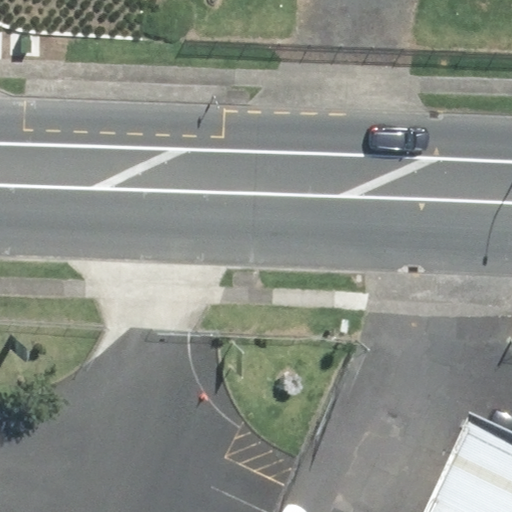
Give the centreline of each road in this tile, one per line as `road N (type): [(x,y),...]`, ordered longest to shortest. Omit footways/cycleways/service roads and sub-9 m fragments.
road 1 (secondary): [(0,169),(511,195)]
road 2 (unknown): [(447,192),(305,511)]
